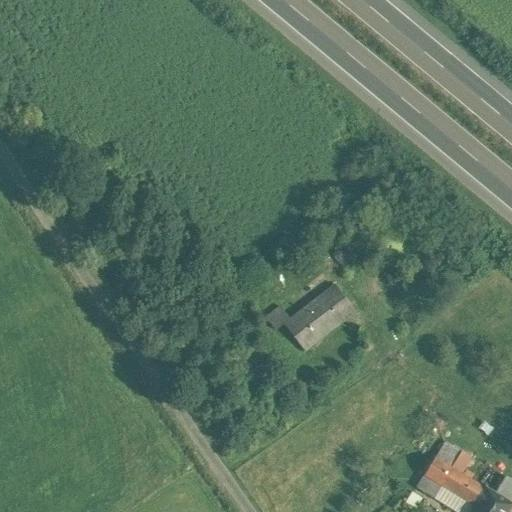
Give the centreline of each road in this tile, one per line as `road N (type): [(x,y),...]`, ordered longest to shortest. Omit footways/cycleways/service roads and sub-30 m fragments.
road 1 (track): [(262,511),(0,144)]
road 2 (motorway): [(295,0),(511,181)]
road 3 (motorway): [(511,114),(373,0)]
